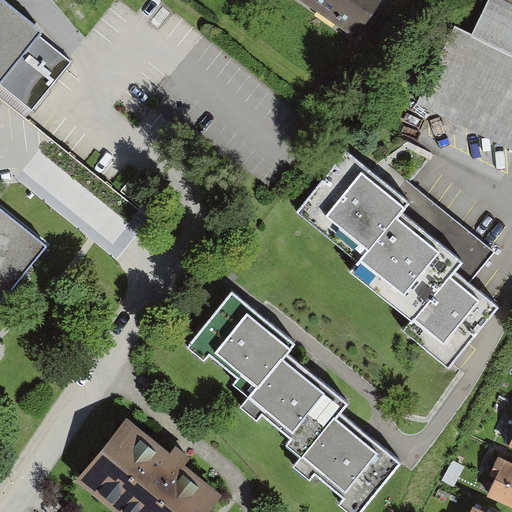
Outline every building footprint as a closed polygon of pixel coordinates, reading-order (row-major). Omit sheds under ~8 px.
[(0,83),(42,32),(0,0),(0,305),(0,306),(48,247),(0,208),(0,83)] [(297,0),(357,40),(384,0),(297,0)] [(456,28),(418,104),(511,150),(511,0),(489,0),(472,36),(456,28)] [(298,211),(358,262),(399,213),(406,204),(394,194),(346,154),(298,211)] [(406,179),(394,194),(406,204),(399,213),(461,265),(456,271),(469,282),(470,281),(495,251),(406,179)] [(350,272),(412,323),(456,271),(461,265),(399,213),(358,262),(350,272)] [(469,282),(456,271),(412,323),(405,331),(449,367),(498,308),(469,282)] [(249,399),(286,354),(293,345),(232,295),(188,348),(205,362),(210,356),(239,380),(234,386),(249,399)] [(303,460),(339,416),(348,406),(286,354),(249,399),(242,408),(256,420),(261,414),(291,440),(286,446),(303,460)] [(359,511),(399,465),(339,416),(303,460),(295,468),(309,480),(314,475),(344,500),(339,506),(347,511),(359,511)] [(169,456),(127,422),(76,483),(86,492),(110,511),(208,511),(220,498),(184,468),(190,459),(176,447),(169,456)] [(511,463),(498,457),(489,476),(497,480),(488,498),(511,508),(511,463)] [(452,462),(442,481),(454,487),(464,468),(452,462)]
